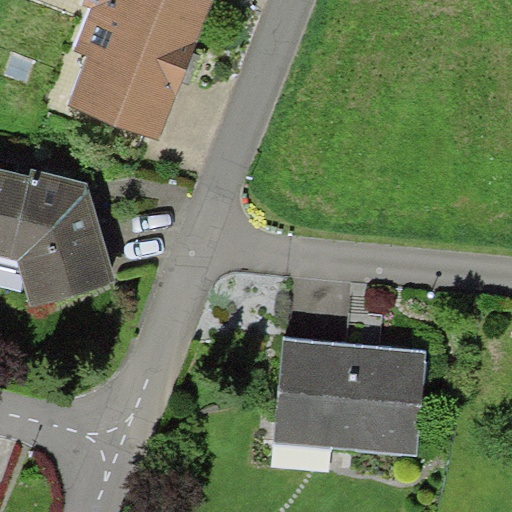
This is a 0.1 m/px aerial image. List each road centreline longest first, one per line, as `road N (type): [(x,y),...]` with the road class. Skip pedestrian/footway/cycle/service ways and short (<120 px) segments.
road 1 (residential): [(511,265),(198,233)]
road 2 (residential): [(198,233),(289,0)]
road 3 (residential): [(120,435),(198,233)]
road 4 (residential): [(120,435),(0,406)]
